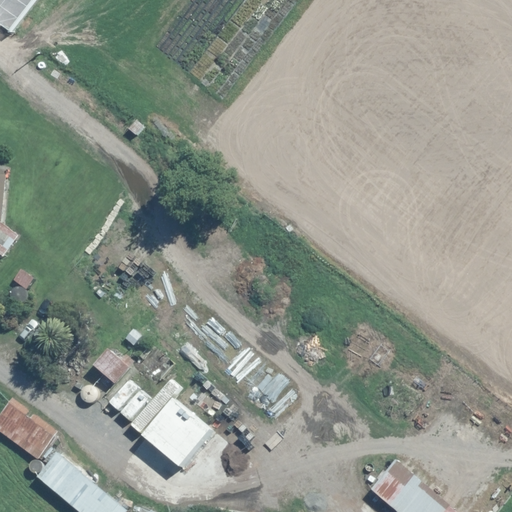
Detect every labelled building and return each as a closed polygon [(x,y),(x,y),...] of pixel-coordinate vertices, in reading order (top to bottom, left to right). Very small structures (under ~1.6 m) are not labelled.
[(0,0),(0,28),(9,35),(35,0),(0,0)] [(5,174),(0,173),(0,257),(1,259),(18,237),(2,223),(5,174)] [(99,372),(113,386),(132,367),(118,353),(99,372)] [(171,380),(130,424),(178,469),(212,432),(174,397),(181,389),(171,380)] [(10,401),(0,415),(0,432),(36,460),(55,434),(10,401)] [(56,451),(34,478),(75,511),(127,511),(128,511),(56,451)] [(458,511),(398,459),(371,490),(396,511),(458,511)]
